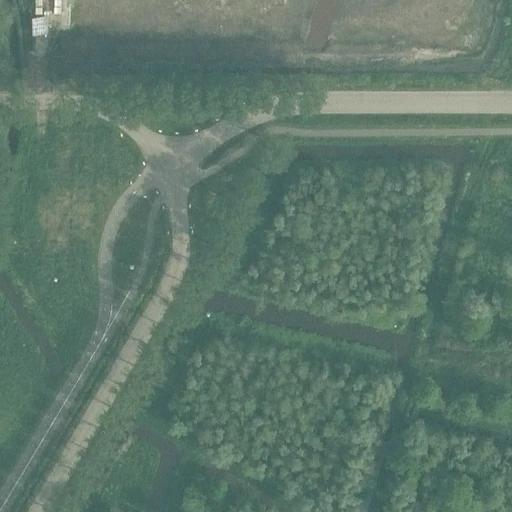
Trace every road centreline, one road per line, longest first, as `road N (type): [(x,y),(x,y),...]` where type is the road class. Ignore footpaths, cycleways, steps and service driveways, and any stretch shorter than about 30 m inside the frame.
road 1 (unclassified): [(167,166),(177,186),(176,266),(37,511)]
road 2 (unclassified): [(167,166),(232,125),(302,103),(511,103)]
road 3 (unclassified): [(167,166),(138,131),(102,109),(0,107)]
